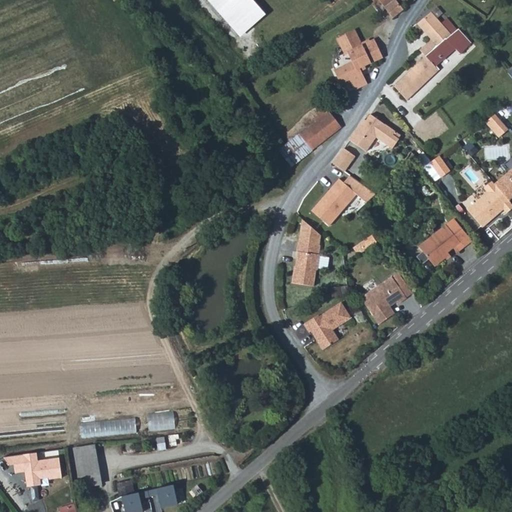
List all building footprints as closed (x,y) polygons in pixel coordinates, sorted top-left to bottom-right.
[(0,56),(67,32),(61,18),(60,18),(53,0),(34,0),(0,12),(0,56)] [(208,0),(229,24),(232,22),(239,31),(249,23),(252,25),(264,14),(250,0),(244,0),(244,1),(242,0),(208,0)] [(252,0),(242,0),(244,1),(244,0),(250,0),(264,14),(252,25),(249,23),(239,31),(232,22),(229,24),(240,37),(265,15),(252,0)] [(394,0),(376,0),(391,18),(402,9),(394,0)] [(419,21),(412,27),(416,32),(420,28),(430,40),(436,46),(455,30),(445,18),(439,23),(429,12),(425,16),(419,21)] [(347,52),(367,42),(366,40),(359,44),(352,30),(336,39),(344,54),(347,52)] [(436,46),(430,40),(424,46),(429,52),(417,64),(411,68),(392,86),(405,99),(446,62),(443,58),(453,49),(456,52),(466,41),(455,30),(436,46)] [(0,73),(72,44),(68,34),(0,61),(0,73)] [(354,88),(365,83),(357,69),(381,57),(371,40),(367,42),(347,52),(347,53),(351,61),(334,70),(340,83),(349,78),(354,88)] [(0,89),(78,59),(74,49),(0,77),(0,89)] [(411,68),(417,64),(414,60),(408,65),(411,68)] [(327,112),(315,121),(327,137),(340,128),(327,112)] [(357,126),(346,141),(363,152),(373,138),(389,149),(396,140),(390,135),(393,132),(367,115),(359,127),(357,126)] [(493,115),(485,120),(499,136),(506,129),(493,115)] [(319,144),(327,137),(315,121),(306,128),(319,144)] [(319,144),(306,128),(304,129),(296,136),(308,152),(319,144)] [(308,152),(296,136),(277,151),(289,167),(308,152)] [(470,142),(463,147),(471,155),(477,150),(470,142)] [(340,149),(330,165),(342,172),(352,157),(340,149)] [(440,155),(431,162),(442,177),(451,170),(440,155)] [(511,166),(494,183),(508,200),(511,196),(511,166)] [(338,179),(311,210),(328,226),(357,195),(338,179)] [(494,183),(491,180),(483,188),(487,192),(467,210),(482,227),(503,208),(506,212),(511,206),(511,203),(508,200),(494,183)] [(452,234),(460,227),(451,216),(416,245),(420,249),(414,255),(420,262),(426,257),(433,265),(448,252),(447,250),(451,245),(458,240),(452,234)] [(301,223),(298,245),(316,248),(318,238),(301,223)] [(469,238),(460,227),(452,234),(458,240),(451,245),(455,250),(469,238)] [(358,246),(361,252),(379,243),(376,236),(358,246)] [(296,255),(295,263),(296,265),(296,269),(294,269),(293,269),(290,286),(312,289),(314,273),(316,272),(318,257),(317,257),(318,248),(316,248),(298,245),(296,245),(295,254),(296,255)] [(399,272),(390,278),(404,299),(414,292),(399,272)] [(359,299),(378,326),(393,315),(386,305),(387,303),(392,299),(396,305),(404,299),(390,278),(359,299)] [(337,289),(328,291),(330,298),(339,296),(337,289)] [(314,303),(305,305),(307,313),(316,311),(314,303)] [(316,317),(302,326),(308,334),(312,332),(315,336),(315,341),(321,352),(337,342),(331,332),(350,320),(340,304),(317,318),(316,317)] [(420,355),(415,347),(406,353),(401,357),(406,364),(420,355)] [(178,430),(177,412),(151,413),(151,431),(178,430)] [(83,423),(84,439),(139,433),(137,417),(83,423)] [(76,448),(80,478),(88,477),(89,488),(105,485),(98,444),(76,448)] [(46,451),(18,455),(19,462),(21,473),(48,469),(46,451)] [(172,484),(122,495),(125,511),(139,511),(143,511),(140,498),(157,495),(161,507),(177,503),(172,484)]
